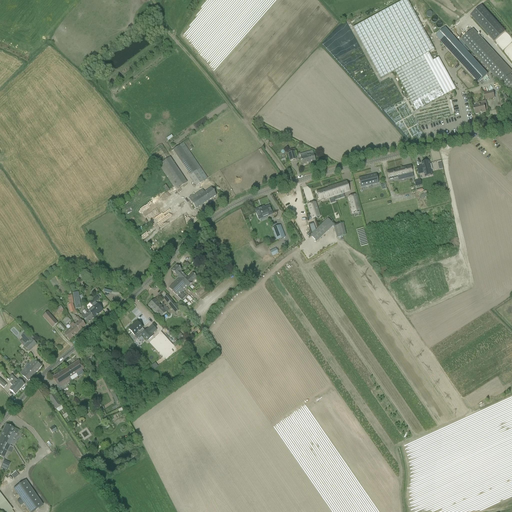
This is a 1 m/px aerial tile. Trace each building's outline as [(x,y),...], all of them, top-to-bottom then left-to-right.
[(455,89),(450,79),(438,58),(433,61),(432,59),(432,57),(431,58),(428,53),(433,50),(405,0),(404,0),(353,28),(380,79),(394,71),(416,111),(455,89)] [(494,42),(505,32),(481,6),(470,16),(494,42)] [(472,58),(475,55),(473,53),(470,55),(445,28),(437,35),(446,44),(444,46),(478,83),(487,74),(472,58)] [(508,91),(511,88),(511,77),(510,75),(511,73),(472,29),(461,40),(473,53),(475,55),(505,88),(508,91)] [(485,100),(494,98),(493,91),(484,93),(485,100)] [(480,105),(473,107),(475,115),(486,112),(485,111),(488,111),(485,101),(480,102),(480,105)] [(178,147),(172,150),(190,175),(188,176),(196,187),(207,179),(207,178),(189,152),(183,143),(178,147)] [(307,156),(306,153),(299,155),(300,158),(302,165),(315,162),(313,155),(307,156)] [(170,158),(159,165),(160,167),(162,171),(162,170),(167,178),(176,191),(187,183),(170,158)] [(419,167),(416,168),(418,174),(424,173),(425,177),(432,175),(430,171),(432,170),(431,164),(429,165),(429,163),(427,164),(426,162),(424,163),(421,163),(422,164),(422,166),(419,167)] [(410,166),(387,172),(389,180),(406,176),(407,178),(413,177),(410,166)] [(372,176),(358,179),(360,185),(364,184),(364,187),(378,183),(376,176),(375,176),(372,177),(372,176)] [(349,192),(346,182),(331,187),(334,197),(342,194),(349,192)] [(331,187),(316,192),(319,202),(328,199),(334,197),(331,187)] [(216,196),(211,188),(204,193),(202,189),(188,199),(195,210),(216,196)] [(356,196),(349,198),(350,202),(350,203),(352,213),(360,211),(357,201),(356,196)] [(315,203),(307,205),(308,206),(312,220),(320,217),(315,204),(315,203)] [(272,215),(269,207),(264,209),(263,207),(255,211),(257,214),(256,214),(258,218),(259,220),(272,215)] [(314,232),(310,236),(316,242),(329,230),(326,227),(331,222),(328,219),(315,231),(314,232)] [(343,225),(334,226),(336,238),(346,236),(343,225)] [(277,240),(285,237),(280,226),(272,229),(277,240)] [(179,278),(169,288),(175,295),(176,294),(178,296),(177,297),(181,301),(185,297),(183,295),(182,293),(181,293),(187,287),(188,287),(192,283),(192,282),(197,277),(192,273),(187,278),(181,272),(182,271),(177,265),(171,271),(179,278)] [(199,296),(207,290),(204,286),(196,291),(199,296)] [(88,312),(88,313),(94,318),(99,314),(103,310),(95,302),(100,298),(98,295),(89,303),(93,307),(91,309),(91,308),(89,310),(90,311),(88,312)] [(167,295),(164,298),(165,300),(168,304),(176,314),(180,310),(172,300),(168,297),(167,295)] [(70,313),(75,312),(70,296),(67,297),(69,305),(68,306),(70,313)] [(162,308),(154,299),(148,305),(154,313),(155,312),(160,318),(168,311),(164,306),(162,308)] [(58,314),(64,311),(61,306),(55,309),(56,310),(54,310),(55,314),(58,313),(58,314)] [(88,324),(94,318),(88,313),(88,312),(86,310),(85,310),(86,310),(84,311),(82,312),(83,312),(82,313),(83,314),(81,316),(80,316),(88,324)] [(52,328),(58,323),(48,312),(42,317),(52,328)] [(66,325),(71,321),(67,317),(62,321),(66,325)] [(80,320),(77,317),(75,319),(78,323),(75,325),(80,331),(85,326),(80,320)] [(137,322),(129,330),(137,339),(141,335),(147,341),(153,336),(152,335),(156,331),(156,330),(152,326),(147,330),(145,332),(142,329),(142,328),(137,322)] [(61,333),(65,329),(60,323),(56,326),(61,333)] [(69,341),(80,331),(75,325),(72,323),(69,326),(72,328),(64,335),(69,341)] [(22,336),(21,337),(22,339),(27,343),(23,346),(28,351),(35,343),(32,340),(25,333),(22,336)] [(183,340),(180,337),(177,339),(183,347),(187,344),(184,340),(183,340)] [(25,369),(20,374),(22,376),(28,381),(41,367),(35,362),(33,360),(29,365),(31,366),(27,370),(25,369)] [(79,361),(52,378),(55,382),(57,386),(59,389),(61,392),(69,387),(67,384),(72,381),(70,378),(76,374),(78,377),(84,373),(82,370),(84,369),(81,365),(79,361)] [(17,381),(11,375),(9,377),(11,379),(13,380),(16,383),(18,386),(16,389),(19,391),(24,385),(19,380),(17,381)] [(15,395),(19,391),(16,389),(18,386),(16,383),(13,380),(10,384),(13,386),(9,390),(15,395)] [(56,409),(61,406),(55,398),(53,393),(48,397),(50,401),(56,409)] [(107,418),(123,411),(121,408),(106,415),(107,418)] [(6,425),(0,437),(0,441),(7,445),(10,446),(16,434),(17,435),(19,431),(14,429),(6,425)] [(0,456),(3,458),(4,458),(10,446),(7,445),(0,441),(0,456)] [(29,511),(34,511),(43,506),(25,481),(13,489),(29,511)] [(0,507),(3,511),(9,511),(12,510),(0,493),(0,507)]
